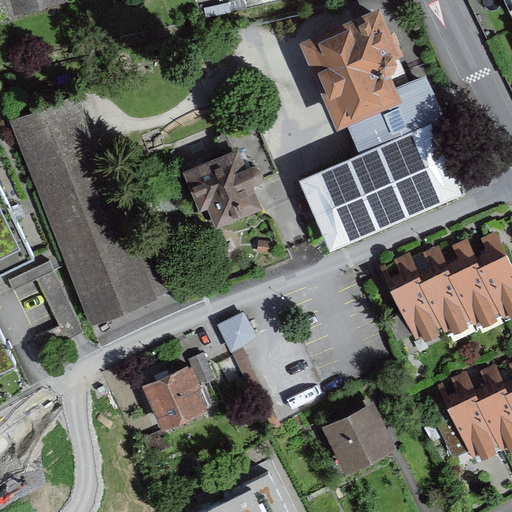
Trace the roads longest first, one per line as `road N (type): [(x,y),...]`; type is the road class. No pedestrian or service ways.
road 1 (residential): [(511,190),(208,310),(99,360),(0,420)]
road 2 (residential): [(438,0),(511,147)]
